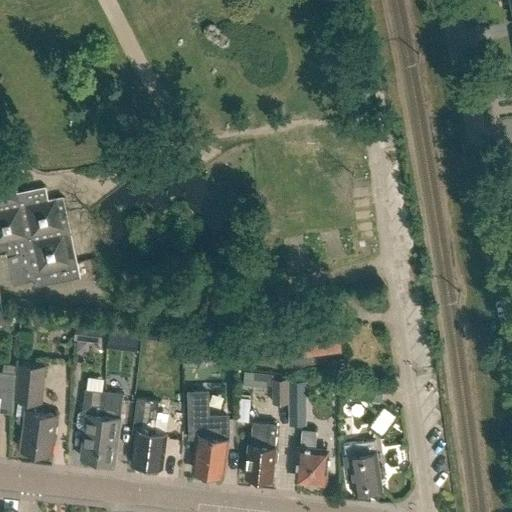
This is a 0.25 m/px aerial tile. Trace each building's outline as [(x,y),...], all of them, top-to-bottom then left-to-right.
[(191,29),(190,13),(168,14),(169,30),(191,29)] [(265,146),(271,171),(359,151),(353,127),(265,146)] [(249,136),(239,137),(242,160),(253,159),(249,136)] [(203,168),(210,172),(223,150),(215,146),(203,168)] [(266,158),(254,159),(257,181),(269,180),(266,158)] [(16,192),(12,171),(0,173),(0,309),(3,310),(0,296),(0,281),(12,279),(14,284),(32,279),(34,286),(80,276),(71,233),(64,196),(49,199),(46,186),(16,192)] [(319,233),(317,184),(279,186),(281,235),(319,233)] [(271,329),(286,328),(285,317),(283,306),(269,308),(271,319),(270,319),(271,329)] [(313,325),(311,311),(301,312),(303,327),(305,327),(308,343),(289,345),(292,365),(329,360),(327,346),(342,344),(338,322),(313,325)] [(101,342),(104,326),(76,322),(74,339),(101,342)] [(125,331),(123,350),(139,352),(141,333),(125,331)] [(206,369),(209,343),(191,340),(187,366),(206,369)] [(18,361),(15,400),(42,402),(47,364),(18,361)] [(0,410),(13,412),(17,364),(4,362),(2,371),(0,370),(0,410)] [(288,403),(288,380),(288,378),(272,378),(272,403),(288,403)] [(306,380),(288,380),(288,403),(288,423),(307,423),(306,380)] [(382,402),(384,389),(343,383),(341,397),(382,402)] [(194,469),(208,471),(208,473),(218,474),(218,472),(223,472),(228,437),(227,412),(210,412),(209,387),(188,388),(190,436),(199,437),(194,469)] [(99,459),(105,414),(103,414),(106,390),(86,388),(83,409),(79,413),(78,423),(79,426),(82,428),(85,429),(81,456),(99,459)] [(230,389),(229,412),(243,413),(244,390),(230,389)] [(105,414),(99,459),(116,461),(122,416),(125,393),(106,390),(103,414),(105,414)] [(161,465),(165,432),(155,431),(159,400),(138,397),(133,429),(138,430),(134,461),(146,463),(148,465),(154,466),(157,464),(161,465)] [(53,452),(57,414),(27,410),(22,448),(53,452)] [(275,445),(278,423),(254,421),(251,443),(249,443),(246,472),(259,473),(261,476),(270,477),(272,475),(273,475),(275,461),(278,460),(278,451),(276,449),(276,445),(275,445)] [(314,448),(316,430),(303,429),(302,447),(301,447),(298,478),(310,479),(312,481),(318,482),(321,480),(324,481),(327,449),(314,448)] [(383,486),(376,437),(344,443),(346,454),(345,455),(347,470),(353,470),(356,490),(369,488),(372,490),(378,489),(380,487),(383,486)]
